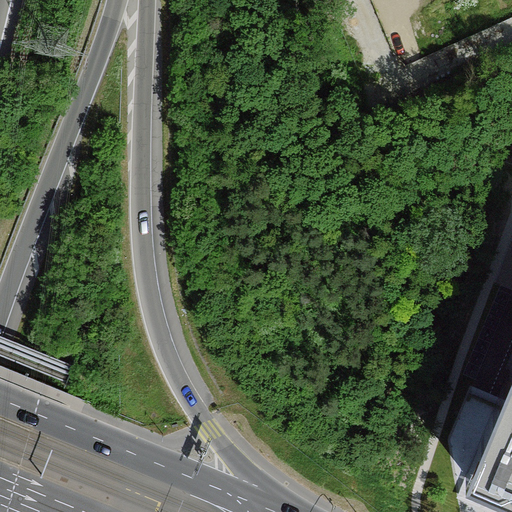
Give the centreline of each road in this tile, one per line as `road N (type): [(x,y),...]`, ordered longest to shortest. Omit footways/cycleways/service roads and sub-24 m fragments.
road 1 (motorway): [(298,511),(208,429),(160,337),(141,224),(147,0)]
road 2 (motorway): [(0,312),(117,0)]
road 3 (primary): [(239,497),(0,398)]
